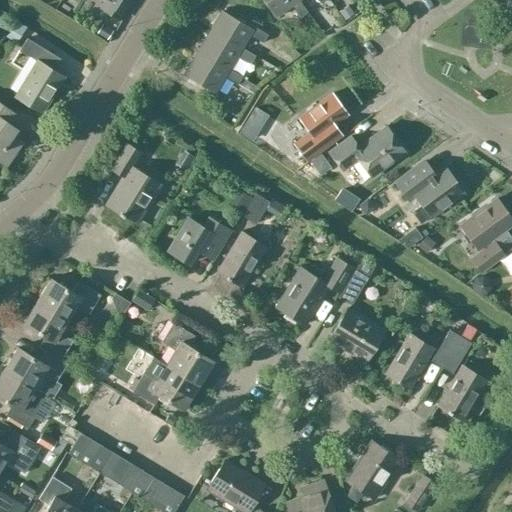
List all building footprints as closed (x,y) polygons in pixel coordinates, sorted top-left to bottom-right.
[(131,0),(104,0),(101,7),(120,19),(131,0)] [(308,12),(300,0),(296,3),(293,0),(264,0),(277,17),(292,6),(300,17),(308,12)] [(222,10),(209,33),(240,52),(243,47),(250,34),(263,42),(268,34),(254,25),(253,28),(222,10)] [(102,25),(97,32),(108,39),(112,32),(102,25)] [(209,33),(196,54),(228,73),(230,69),(238,55),(251,63),(256,55),(243,47),(240,52),(209,33)] [(14,96),(29,105),(42,113),(64,77),(53,70),(59,59),(26,38),(18,51),(35,61),(14,96)] [(238,85),(243,76),(230,69),(228,73),(196,54),(184,74),(216,93),(225,77),(238,85)] [(307,160),(309,159),(336,139),(328,128),(348,114),(332,93),(299,117),(309,132),(295,143),(307,160)] [(23,143),(13,136),(24,120),(0,103),(0,163),(6,168),(23,143)] [(137,123),(129,135),(132,136),(134,138),(139,131),(138,130),(141,125),(139,124),(137,123)] [(350,136),(330,151),(343,170),(359,158),(371,176),(405,152),(386,126),(373,135),(365,125),(350,136)] [(124,177),(106,205),(136,224),(160,184),(131,166),(139,153),(126,145),(112,169),(124,177)] [(416,194),(422,203),(412,211),(420,222),(462,192),(444,167),(432,176),(429,172),(432,170),(424,160),(395,181),(408,199),(416,194)] [(256,193),(242,216),(256,224),(270,202),(256,193)] [(502,254),(491,238),(511,222),(511,219),(496,197),(463,222),(482,249),(471,257),(480,270),(502,254)] [(197,251),(212,260),(230,231),(209,218),(204,227),(188,218),(168,252),(189,264),(197,251)] [(241,232),(217,271),(241,286),(265,247),(241,232)] [(328,285),(338,291),(353,268),(335,257),(322,280),(299,267),(275,307),(304,324),(328,285)] [(358,263),(337,297),(349,304),(369,270),(358,263)] [(476,277),(472,284),(474,291),(480,296),(488,294),(492,288),(490,281),(484,276),(476,277)] [(51,279),(37,301),(67,319),(75,306),(89,314),(100,295),(78,282),(72,292),(51,279)] [(148,310),(152,305),(155,299),(138,290),(131,300),(148,310)] [(45,337),(39,347),(45,351),(61,360),(73,341),(59,333),(67,319),(37,301),(24,324),(45,337)] [(346,308),(327,341),(363,364),(383,331),(346,308)] [(173,322),(161,341),(174,349),(165,364),(198,384),(213,360),(190,345),(195,336),(173,322)] [(449,329),(431,360),(451,372),(469,341),(449,329)] [(409,388),(433,347),(409,333),(384,373),(409,388)] [(67,363),(61,360),(45,351),(38,362),(16,348),(3,370),(34,389),(42,375),(55,383),(67,363)] [(152,356),(131,391),(153,404),(159,394),(183,408),(198,384),(165,364),(152,356)] [(461,364),(437,405),(462,420),(486,379),(461,364)] [(32,391),(34,389),(3,370),(0,375),(0,398),(11,405),(5,416),(27,429),(34,418),(32,417),(43,397),(32,391)] [(61,438),(72,445),(80,432),(69,425),(61,438)] [(3,446),(0,444),(0,467),(4,461),(23,472),(38,446),(12,431),(3,446)] [(90,438),(80,432),(72,445),(67,453),(77,459),(90,438)] [(42,433),(37,441),(51,450),(56,442),(42,433)] [(100,444),(90,438),(77,459),(87,465),(100,444)] [(371,440),(344,479),(373,498),(399,459),(371,440)] [(110,450),(100,444),(87,465),(97,471),(110,450)] [(110,450),(97,471),(108,477),(120,456),(110,450)] [(130,462),(120,456),(108,477),(118,484),(130,462)] [(241,511),(261,511),(251,506),(264,485),(224,460),(206,489),(241,511)] [(141,469),(130,462),(118,484),(128,490),(141,469)] [(152,475),(141,469),(128,490),(139,496),(152,475)] [(163,482),(152,475),(139,496),(150,503),(163,482)] [(404,503),(411,507),(417,511),(434,483),(423,475),(404,503)] [(42,511),(73,511),(75,509),(61,501),(69,488),(51,477),(37,499),(47,505),(42,511)] [(304,495),(286,501),(289,511),(334,511),(324,479),(301,486),(304,495)] [(163,482),(150,503),(161,509),(174,488),(163,482)] [(174,511),(185,495),(174,488),(161,509),(165,511),(174,511)] [(0,492),(0,511),(5,511),(13,500),(0,492)]
